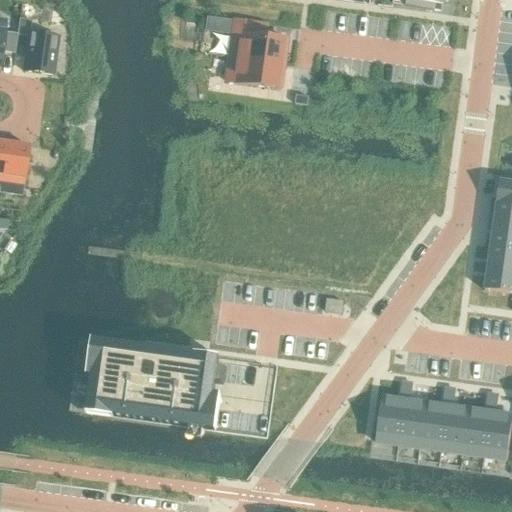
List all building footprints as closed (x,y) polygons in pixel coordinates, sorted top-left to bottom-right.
[(393,0),(393,6),(402,7),(406,7),(406,8),(434,12),(435,11),(440,12),(441,6),(443,6),(444,1),(446,2),(446,0),(393,0)] [(0,68),(2,53),(14,55),(16,36),(17,35),(5,34),(6,21),(0,20),(0,68)] [(17,35),(16,36),(28,38),(23,73),(51,77),(57,38),(29,34),(31,22),(19,21),(17,35)] [(267,26),(236,21),(234,33),(266,38),(267,26)] [(287,41),(266,38),(234,33),(230,58),(284,66),(287,41)] [(284,66),(230,58),(227,83),(281,91),(284,66)] [(309,98),(296,97),(295,105),(307,107),(309,98)] [(0,187),(0,193),(21,197),(29,147),(6,144),(0,187)] [(511,183),(500,182),(497,205),(511,206),(511,183)] [(511,206),(497,205),(494,226),(511,228),(511,206)] [(511,228),(494,226),(491,248),(511,250),(511,228)] [(511,250),(491,248),(488,268),(511,271),(511,250)] [(511,271),(488,268),(485,292),(511,295),(511,271)] [(327,301),(325,313),(341,315),(343,303),(327,301)] [(88,403),(87,407),(113,411),(112,418),(113,419),(185,429),(190,429),(203,431),(209,432),(209,431),(209,429),(214,395),(215,386),(218,369),(218,366),(195,362),(195,359),(219,362),(219,360),(196,356),(165,352),(144,349),(100,343),(96,378),(92,377),(91,379),(90,389),(88,403)] [(402,383),(401,393),(411,394),(412,385),(402,383)] [(445,389),(444,399),(454,400),(455,391),(445,389)] [(382,399),(376,444),(399,447),(405,402),(410,403),(411,394),(401,393),(400,402),(382,399)] [(488,395),(487,404),(497,406),(498,397),(488,395)] [(426,405),(420,450),(441,453),(448,408),(453,409),(454,400),(444,399),(443,408),(426,405)] [(405,402),(399,447),(420,450),(426,405),(410,403),(405,402)] [(469,411),(463,456),(484,459),(490,414),(495,415),(497,406),(487,404),(485,414),(469,411)] [(448,408),(441,453),(463,456),(469,411),(453,409),(448,408)] [(490,414),(484,459),(507,462),(511,424),(511,417),(495,415),(490,414)]
